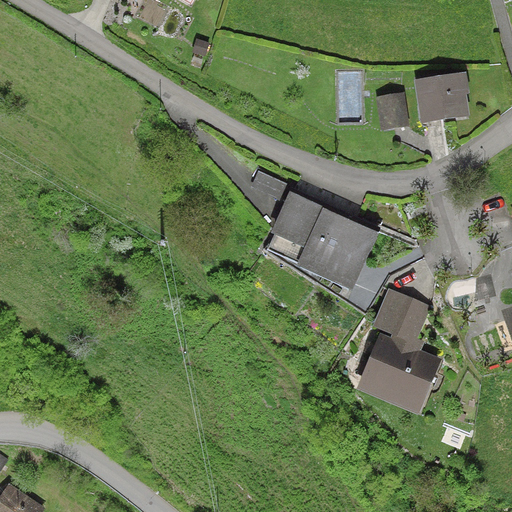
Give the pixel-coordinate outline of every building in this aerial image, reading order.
[(473,97),(467,69),(417,79),(426,120),(462,112),(460,100),(473,97)] [(403,93),(378,97),(382,130),(408,127),(403,93)] [(259,171),(252,187),(279,199),(287,184),(259,171)] [(375,237),(292,200),(277,234),(311,249),(303,267),(351,289),(375,237)] [(426,309),(401,299),(364,390),(416,411),(436,363),(409,352),(426,309)] [(0,471),(8,460),(0,454),(0,471)] [(39,511),(41,511),(9,490),(0,504),(0,511),(39,511)]
